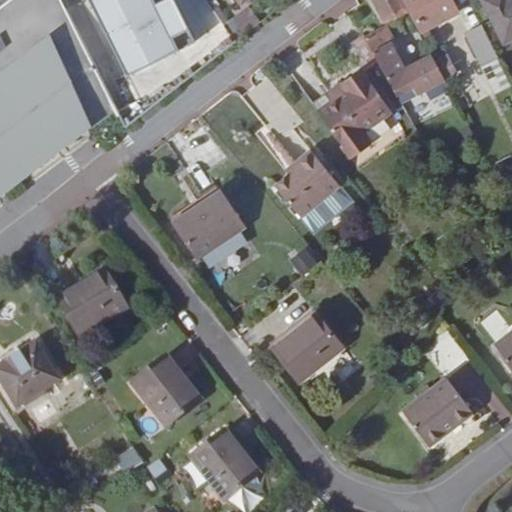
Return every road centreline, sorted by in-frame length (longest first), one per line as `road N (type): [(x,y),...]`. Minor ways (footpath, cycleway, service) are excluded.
road 1 (residential): [(91,180),(328,481),(411,511)]
road 2 (unclassified): [(328,0),(91,180)]
